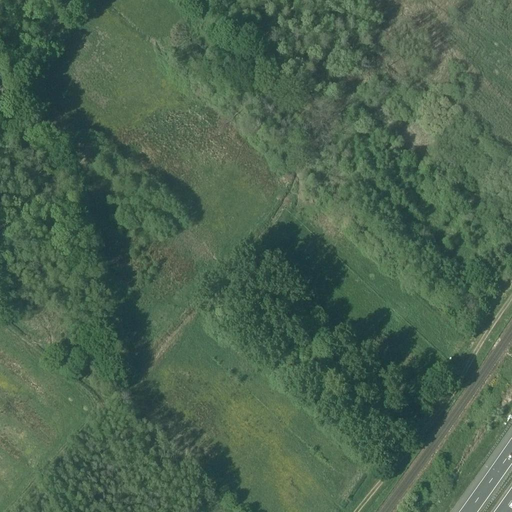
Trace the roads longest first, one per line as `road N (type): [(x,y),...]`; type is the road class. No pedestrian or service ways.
road 1 (track): [(356,511),(458,384),(511,296)]
road 2 (unclassified): [(0,95),(76,0)]
